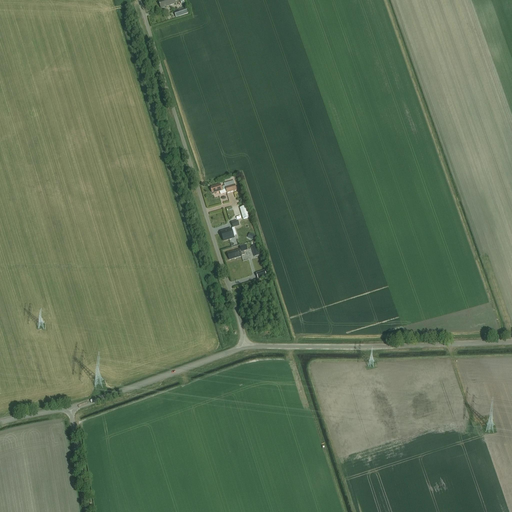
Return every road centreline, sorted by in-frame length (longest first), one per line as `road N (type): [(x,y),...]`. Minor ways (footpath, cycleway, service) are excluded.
road 1 (unclassified): [(245,347),(138,0)]
road 2 (residential): [(245,347),(511,342)]
road 3 (residential): [(73,407),(245,347)]
